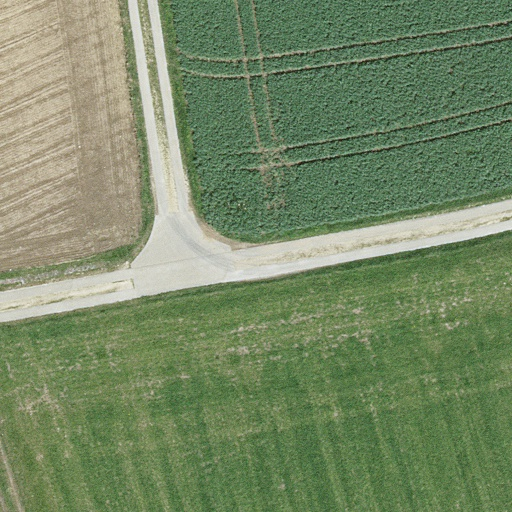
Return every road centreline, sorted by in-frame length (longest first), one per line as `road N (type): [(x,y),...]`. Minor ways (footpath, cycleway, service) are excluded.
road 1 (track): [(511,215),(0,307)]
road 2 (track): [(140,0),(183,273)]
